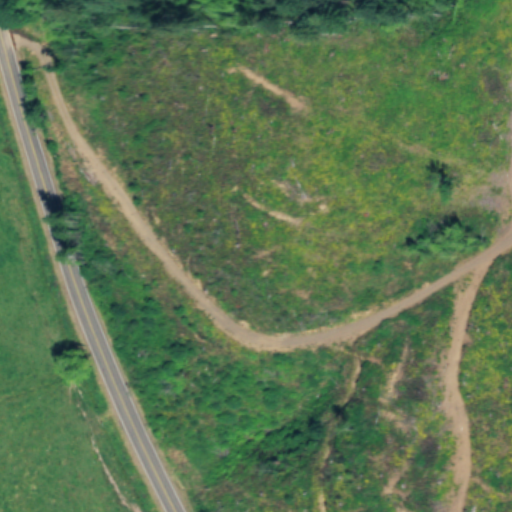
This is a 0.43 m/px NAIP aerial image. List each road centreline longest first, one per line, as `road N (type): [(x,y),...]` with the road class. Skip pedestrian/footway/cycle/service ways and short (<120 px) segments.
road 1 (tertiary): [(197,511),(87,276),(0,12)]
road 2 (residential): [(382,511),(382,459),(450,414),(511,355)]
